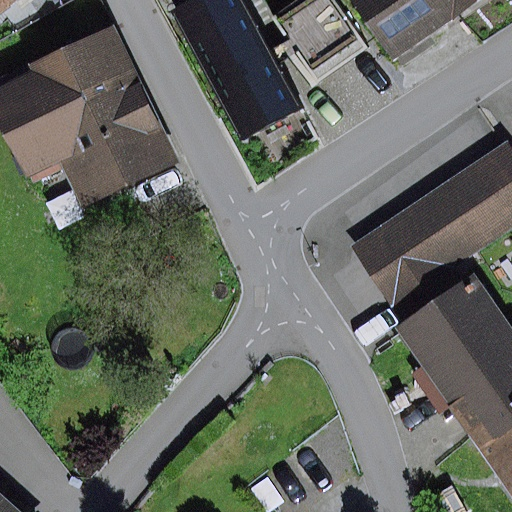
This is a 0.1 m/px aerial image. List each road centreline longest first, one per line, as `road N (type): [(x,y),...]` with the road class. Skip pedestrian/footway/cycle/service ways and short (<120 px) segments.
road 1 (residential): [(511,55),(251,231)]
road 2 (residential): [(301,297),(205,388),(102,511)]
road 3 (residential): [(124,0),(251,231)]
road 4 (residential): [(301,297),(358,398),(394,511)]
